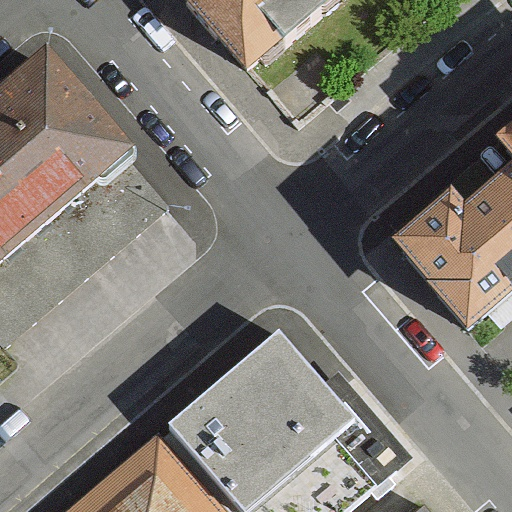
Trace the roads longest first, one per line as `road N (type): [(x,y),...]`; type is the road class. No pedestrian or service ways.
road 1 (residential): [(271,219),(511,503)]
road 2 (residential): [(271,219),(0,449)]
road 3 (residential): [(511,22),(271,219)]
road 4 (residential): [(90,0),(271,219)]
